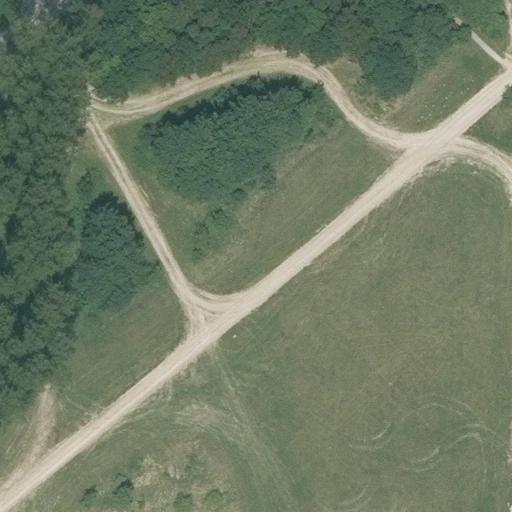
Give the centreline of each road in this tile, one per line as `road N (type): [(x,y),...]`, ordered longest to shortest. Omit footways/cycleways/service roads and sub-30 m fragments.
road 1 (unknown): [(391,188),(333,81),(304,68),(251,70),(89,120),(52,182),(39,246),(40,391),(31,474)]
road 2 (track): [(511,92),(0,499)]
road 3 (track): [(210,331),(28,0)]
